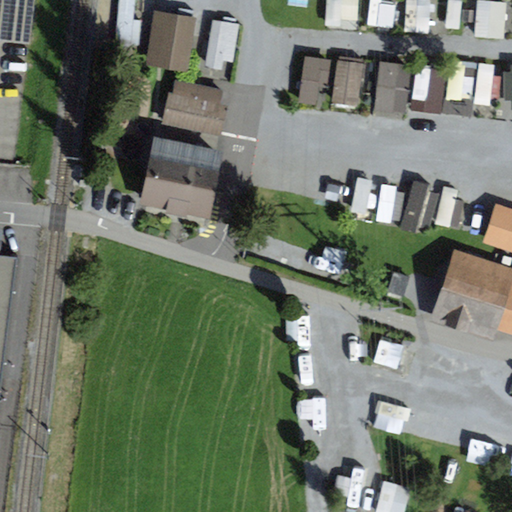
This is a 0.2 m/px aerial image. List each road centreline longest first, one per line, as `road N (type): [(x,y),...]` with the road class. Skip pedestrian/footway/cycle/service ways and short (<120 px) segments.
road 1 (residential): [(0,211),(85,222),(511,354)]
road 2 (unknown): [(197,259),(241,170),(258,109)]
